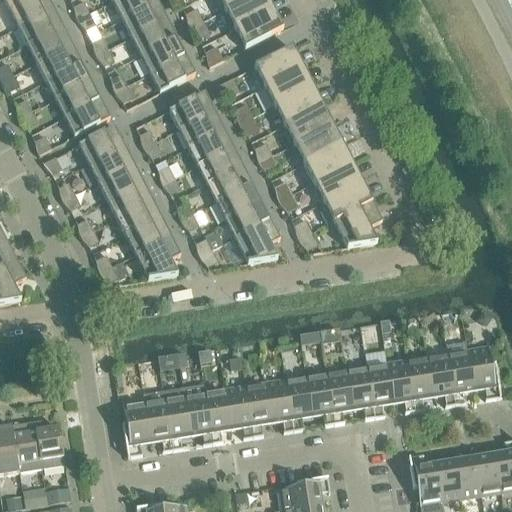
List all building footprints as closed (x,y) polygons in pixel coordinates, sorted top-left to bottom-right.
[(53,14),(45,0),(6,0),(2,2),(17,32),(53,14)] [(157,6),(153,0),(123,0),(112,6),(122,24),(157,6)] [(216,0),(224,14),(252,0),(216,0)] [(234,34),(272,14),(264,0),(252,0),(224,14),(234,34)] [(166,24),(157,6),(122,24),(131,42),(166,24)] [(89,18),(85,8),(73,14),(76,24),(89,18)] [(27,50),(62,32),(53,14),(17,32),(27,50)] [(244,54),(282,34),(272,14),(234,34),(244,54)] [(202,26),(196,16),(185,21),(189,33),(202,26)] [(94,27),(89,18),(76,24),(83,33),(94,27)] [(175,42),(166,24),(131,42),(140,60),(175,42)] [(207,37),(202,26),(189,33),(196,42),(207,37)] [(72,50),(62,32),(27,50),(36,68),(72,50)] [(185,60),(175,42),(140,60),(150,78),(185,60)] [(108,54),(103,45),(92,50),(92,53),(95,60),(108,54)] [(46,86),(81,68),(72,50),(36,68),(46,86)] [(223,65),(216,51),(204,57),(209,72),(223,65)] [(264,92),(302,72),(291,52),(253,72),(264,92)] [(113,63),(108,54),(95,60),(102,69),(113,63)] [(195,79),(185,60),(150,78),(159,97),(195,79)] [(55,104),(90,86),(81,68),(46,86),(55,104)] [(13,80),(8,70),(0,74),(0,85),(0,86),(13,80)] [(274,111),(312,91),(302,72),(264,92),(274,111)] [(18,89),(13,80),(0,86),(2,89),(3,91),(5,93),(7,95),(18,89)] [(126,90),(122,81),(111,87),(111,90),(112,92),(113,95),(113,97),(126,90)] [(239,96),(232,83),(218,90),(219,92),(220,94),(221,95),(223,97),(224,98),(226,100),(227,103),(239,96)] [(64,122),(100,104),(90,86),(55,104),(64,122)] [(131,100),(126,90),(113,97),(115,100),(116,101),(117,102),(120,105),(131,100)] [(284,130),(322,111),(312,91),(274,111),(284,130)] [(214,116),(204,97),(168,115),(178,134),(214,116)] [(109,123),(100,104),(64,122),(74,141),(109,123)] [(32,116),(27,107),(16,112),(17,116),(17,119),(19,123),(32,116)] [(293,149),(331,130),(322,111),(284,130),(293,149)] [(251,123),(246,112),(235,118),(235,120),(235,121),(236,123),(236,125),(237,128),(238,129),(251,123)] [(37,125),(32,116),(19,123),(23,128),(26,131),(37,125)] [(188,152),(223,134),(214,116),(178,134),(188,152)] [(256,133),(251,123),(238,129),(240,132),(241,133),(242,135),(245,138),(246,139),(256,133)] [(303,169),(341,149),(331,130),(293,149),(303,169)] [(123,151),(118,141),(113,132),(78,150),(88,169),(123,151)] [(232,152),(223,134),(188,152),(197,171),(232,152)] [(155,146),(150,137),(139,142),(140,145),(140,148),(141,150),(142,153),(155,146)] [(51,153),(44,141),(34,146),(35,149),(35,152),(35,153),(37,157),(38,160),(51,153)] [(160,155),(155,146),(142,153),(143,154),(145,157),(146,158),(149,161),(160,155)] [(313,188),(351,168),(341,149),(303,169),(313,188)] [(97,187),(133,169),(123,151),(88,169),(97,187)] [(271,161),(265,151),(255,156),(255,157),(255,161),(256,163),(257,166),(258,168),(271,161)] [(206,189),(241,171),(232,152),(197,171),(206,189)] [(276,172),(271,161),(258,168),(258,169),(260,172),(261,173),(264,175),(265,177),(276,172)] [(62,174),(55,162),(42,168),(44,171),(45,172),(46,174),(49,178),(51,180),(62,174)] [(323,207),(361,187),(351,168),(313,188),(323,207)] [(107,205),(142,187),(133,169),(97,187),(107,205)] [(251,189),(241,171),(206,189),(216,207),(251,189)] [(174,182),(169,173),(158,179),(159,183),(159,184),(160,187),(161,189),(174,182)] [(179,192),(174,182),(161,189),(162,190),(164,193),(165,194),(168,197),(179,192)] [(116,223),(151,205),(142,187),(107,205),(116,223)] [(333,226),(371,207),(361,187),(323,207),(333,226)] [(74,198),(69,189),(58,195),(59,197),(60,200),(61,204),(61,205),(74,198)] [(251,189),(216,207),(225,225),(260,207),(251,189)] [(290,199),(285,189),(274,194),(275,196),(275,200),(276,201),(277,205),(277,206),(290,199)] [(79,208),(74,198),(61,205),(63,208),(64,209),(66,212),(68,214),(79,208)] [(296,210),(290,199),(277,206),(278,208),(280,210),(281,212),(284,214),(285,216),(296,210)] [(161,223),(151,205),(116,223),(125,241),(161,223)] [(270,225),(260,207),(225,225),(234,243),(270,225)] [(368,233),(379,228),(381,227),(371,207),(333,226),(347,253),(376,248),(368,233)] [(193,218),(188,209),(177,215),(177,217),(178,220),(179,224),(180,225),(193,218)] [(197,228),(193,218),(180,225),(181,228),(182,229),(186,234),(197,228)] [(170,241),(161,223),(125,241),(135,259),(170,241)] [(269,249),(279,244),(270,225),(234,243),(247,269),(276,264),(269,249)] [(93,235),(88,226),(77,231),(78,235),(78,237),(79,238),(80,241),(93,235)] [(310,238),(305,227),(294,233),(294,234),(295,238),(295,240),(296,243),(297,244),(310,238)] [(98,244),(93,235),(80,241),(81,243),(83,246),(87,250),(98,244)] [(315,248),(310,238),(297,244),(298,246),(300,249),(301,250),(303,252),(305,254),(315,248)] [(169,266),(180,260),(170,241),(135,259),(148,285),(177,280),(169,266)] [(0,271),(15,264),(5,245),(0,247),(0,271)] [(211,255),(206,246),(195,251),(196,255),(196,257),(198,260),(198,261),(211,255)] [(216,264),(211,255),(198,261),(199,263),(201,266),(202,267),(205,270),(216,264)] [(112,271),(107,262),(96,267),(96,271),(97,273),(97,275),(99,278),(112,271)] [(13,291),(23,285),(26,284),(15,264),(0,271),(0,308),(20,306),(13,291)] [(116,281),(112,271),(99,278),(99,279),(101,282),(102,283),(105,286),(116,281)] [(483,317),(478,325),(485,330),(490,322),(483,317)] [(500,403),(494,369),(491,370),(488,353),(468,356),(473,393),(483,391),(485,405),(500,403)] [(210,355),(198,357),(200,369),(212,367),(210,355)] [(473,393),(468,356),(447,359),(455,410),(465,408),(463,394),(473,393)] [(455,410),(447,359),(427,362),(433,399),(442,397),(444,411),(455,410)] [(433,399),(427,362),(406,366),(414,416),(425,415),(422,401),(433,399)] [(414,416),(406,366),(387,369),(392,405),(402,404),(404,418),(414,416)] [(392,405),(387,369),(366,372),(374,423),(384,421),(382,407),(392,405)] [(374,423),(366,372),(346,375),(352,412),(362,410),(364,424),(374,423)] [(352,412),(346,375),(326,379),(334,429),(344,428),(342,414),(352,412)] [(121,377),(115,378),(117,391),(123,390),(121,377)] [(334,429),(326,379),(306,382),(311,419),(321,417),(324,431),(334,429)] [(311,419),(306,382),(285,385),(293,436),(303,434),(301,420),(311,419)] [(293,436),(285,385),(265,388),(271,425),(281,423),(283,438),(293,436)] [(271,425),(265,388),(244,392),(253,442),(263,441),(261,427),(271,425)] [(190,438),(185,401),(183,389),(162,392),(164,405),(172,455),(182,454),(180,440),(190,438)] [(172,455),(164,405),(162,392),(142,395),(144,408),(150,445),(160,443),(162,457),(172,455)] [(253,442),(244,392),(224,395),(230,432),(240,430),(243,444),(253,442)] [(230,432),(224,395),(205,398),(213,449),(223,447),(220,433),(230,432)] [(213,449),(205,398),(185,401),(190,438),(200,436),(202,450),(213,449)] [(150,445),(144,408),(123,411),(125,429),(122,429),(127,463),(142,460),(140,446),(150,445)] [(35,436),(41,475),(64,471),(58,433),(42,435),(41,426),(35,427),(36,436),(35,436)] [(41,475),(35,436),(36,436),(35,427),(11,431),(19,478),(41,475)] [(0,481),(19,478),(11,431),(0,432),(0,481)] [(511,445),(503,447),(505,458),(495,459),(501,496),(511,494),(511,445)] [(501,496),(495,459),(475,463),(481,500),(501,496)] [(440,511),(440,506),(434,469),(424,471),(423,460),(408,463),(413,493),(416,492),(419,511),(440,511)] [(481,500),(475,463),(454,466),(460,503),(481,500)] [(460,503),(454,466),(434,469),(440,506),(460,503)] [(319,500),(329,498),(327,483),(297,488),(297,491),(280,494),(282,511),(298,511),(320,509),(319,500)] [(68,495),(45,498),(47,510),(57,508),(70,506),(68,495)] [(245,497),(236,499),(237,507),(246,506),(245,497)] [(21,511),(20,502),(7,504),(7,511),(21,511)]
